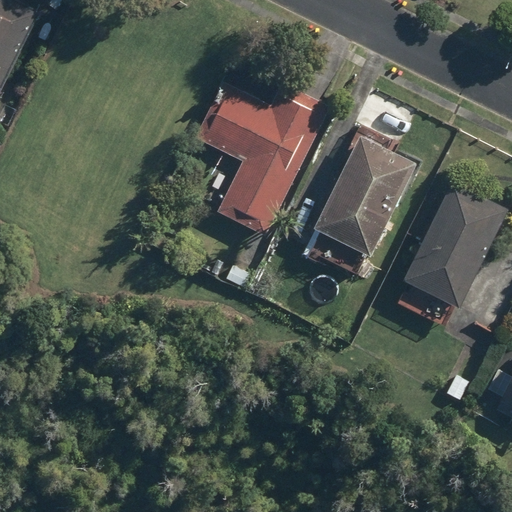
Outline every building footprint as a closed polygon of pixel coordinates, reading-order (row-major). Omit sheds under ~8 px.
[(0,0),(0,102),(5,105),(52,1),(49,0),(0,0)] [(335,106),(283,81),(274,99),(229,77),(197,144),(243,165),(223,206),(276,231),(335,106)] [(352,163),(327,223),(333,225),(322,250),(366,269),(376,244),(387,248),(427,153),(360,125),(345,160),(352,163)] [(458,184),(451,180),(422,242),(429,245),(403,300),(454,324),(466,298),(473,302),(511,220),(511,201),(461,177),(458,184)] [(275,239),(255,231),(241,263),(235,261),(229,275),(254,286),(275,239)] [(490,386),(505,394),(498,406),(511,413),(511,368),(502,363),(490,386)]
